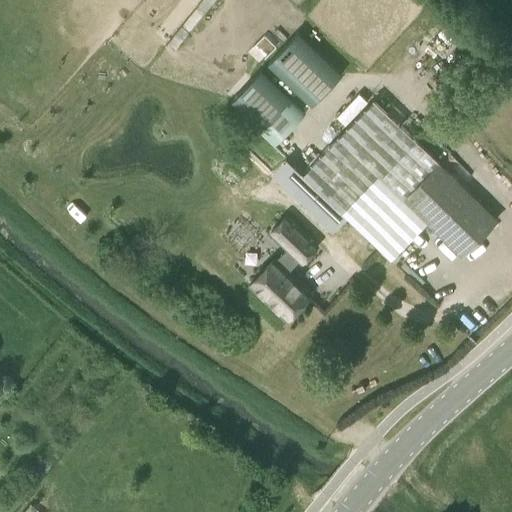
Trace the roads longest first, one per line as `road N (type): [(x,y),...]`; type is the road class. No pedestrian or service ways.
road 1 (track): [(0,179),(146,313),(391,460),(452,511)]
road 2 (secondary): [(349,511),(413,438),(511,351)]
